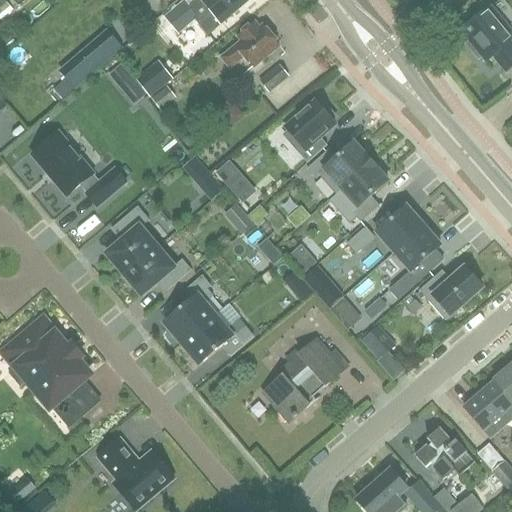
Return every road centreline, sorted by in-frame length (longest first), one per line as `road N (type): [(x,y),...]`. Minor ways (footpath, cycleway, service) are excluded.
road 1 (residential): [(251,511),(54,283)]
road 2 (residential): [(309,509),(320,475),(511,307)]
road 3 (secondary): [(511,204),(336,0)]
